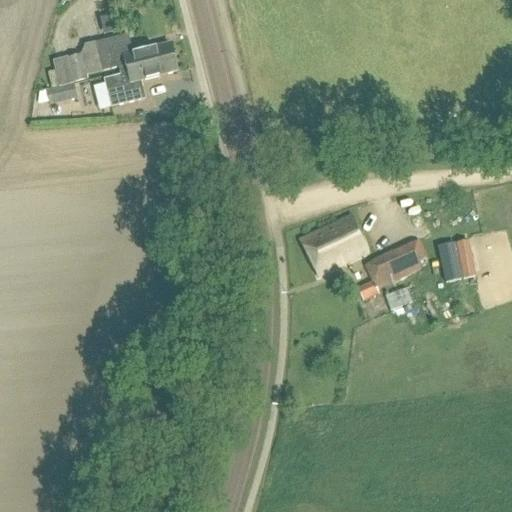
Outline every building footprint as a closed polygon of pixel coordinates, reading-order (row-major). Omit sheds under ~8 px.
[(154,69),(172,65),(168,48),(124,59),(120,41),(93,48),(96,59),(81,63),(80,62),(52,69),(57,90),(72,87),(86,83),(85,79),(117,71),(118,76),(126,74),(125,71),(153,64),(154,69)] [(175,76),(172,65),(154,69),(153,64),(125,71),(126,74),(118,76),(120,87),(104,91),(109,111),(135,105),(130,87),(175,76)] [(72,87),(57,90),(44,93),(48,109),(76,102),(72,87)] [(317,282),(369,257),(351,220),(300,245),(317,282)] [(363,305),(379,298),(376,293),(394,284),(420,274),(417,266),(427,261),(418,244),(364,269),(371,285),(356,292),(363,305)] [(464,281),(476,279),(469,244),(457,247),(464,281)] [(445,285),(463,281),(458,258),(440,262),(445,285)] [(390,314),(410,307),(406,292),(384,300),(390,314)]
